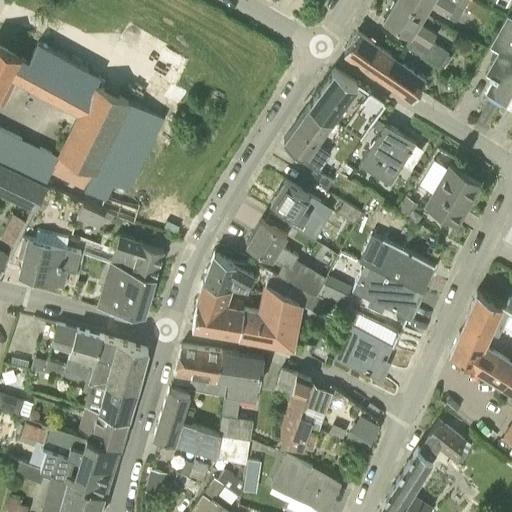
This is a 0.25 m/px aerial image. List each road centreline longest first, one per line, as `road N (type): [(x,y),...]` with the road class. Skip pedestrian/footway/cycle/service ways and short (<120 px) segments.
road 1 (residential): [(165,330),(210,212),(320,46)]
road 2 (residential): [(165,330),(299,355),(402,414)]
road 3 (residential): [(511,194),(402,414)]
road 4 (residential): [(320,46),(511,167)]
road 5 (residential): [(118,511),(165,330)]
road 6 (residential): [(165,330),(0,291)]
